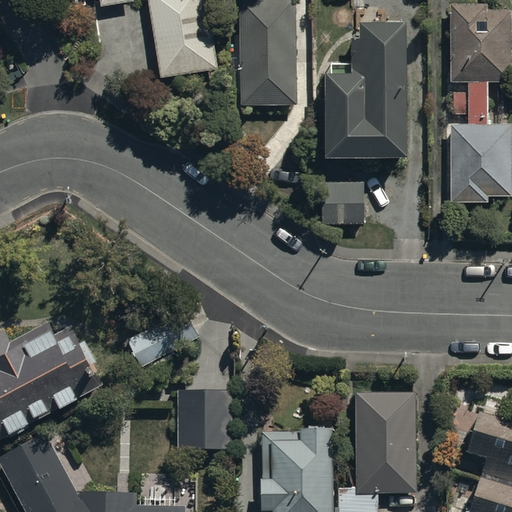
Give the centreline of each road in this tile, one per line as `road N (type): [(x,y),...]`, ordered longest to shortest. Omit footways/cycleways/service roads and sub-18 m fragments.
road 1 (unclassified): [(62,153),(122,173),(295,290),(322,300),(511,311)]
road 2 (residential): [(6,0),(39,71),(62,153)]
